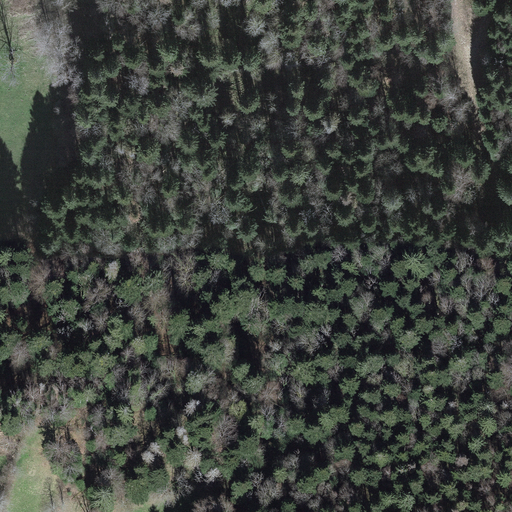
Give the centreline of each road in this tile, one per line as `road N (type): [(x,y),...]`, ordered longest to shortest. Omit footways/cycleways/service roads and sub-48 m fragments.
road 1 (track): [(457,0),(470,77),(496,0)]
road 2 (track): [(470,77),(482,143),(511,201)]
